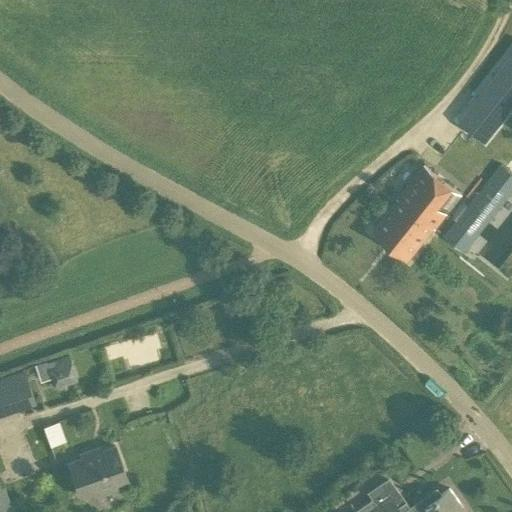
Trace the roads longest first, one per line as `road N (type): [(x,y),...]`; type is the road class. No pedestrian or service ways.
road 1 (unclassified): [(511,464),(427,367),(329,282),(0,84)]
road 2 (track): [(297,260),(336,200),(470,74),(511,0)]
